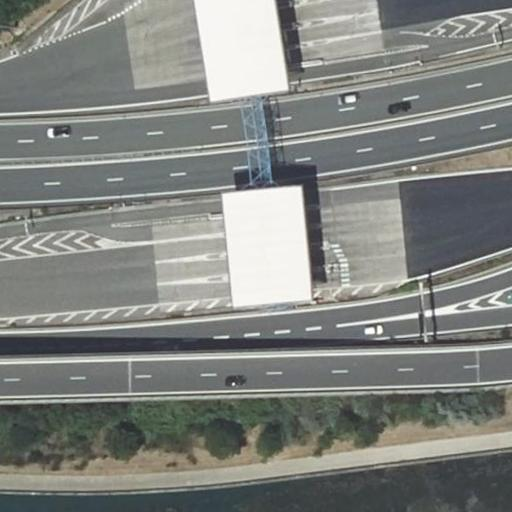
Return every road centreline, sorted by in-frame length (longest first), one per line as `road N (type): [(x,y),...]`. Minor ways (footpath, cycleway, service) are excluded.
road 1 (trunk): [(0,299),(74,301),(405,273),(511,237)]
road 2 (trunk): [(511,76),(247,124),(0,141)]
road 3 (trunk): [(0,184),(249,170),(511,122)]
road 4 (trunk): [(0,286),(408,246),(511,226)]
road 5 (trunk): [(0,273),(511,214)]
road 6 (primary): [(0,376),(511,364)]
road 7 (trunk): [(489,0),(0,92)]
road 8 (trunk): [(429,45),(253,81),(0,102)]
road 9 (trunk): [(429,45),(374,41),(0,98)]
road 10 (trunk): [(93,222),(148,235),(511,191)]
road 11 (trunk): [(93,222),(511,182)]
road 12 (trunk): [(382,0),(249,21),(0,87)]
road 13 (trunk): [(248,333),(452,297),(511,277)]
road 14 (trunk): [(253,0),(0,77)]
road 15 (trunk): [(248,333),(363,333),(511,314)]
road 16 (trunk): [(0,344),(248,333)]
